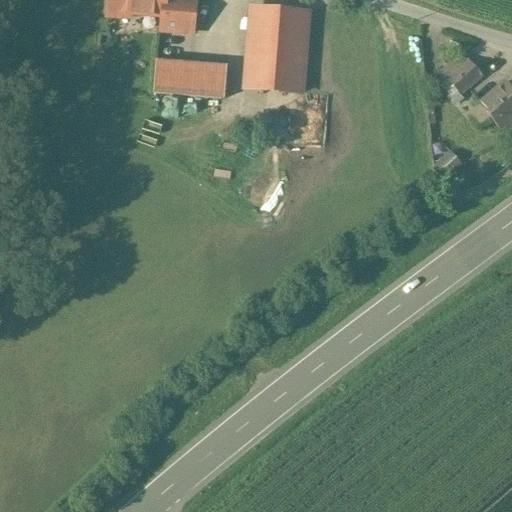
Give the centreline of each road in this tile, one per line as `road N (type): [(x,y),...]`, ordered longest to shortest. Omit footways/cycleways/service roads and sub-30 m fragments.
road 1 (secondary): [(148,506),(511,221)]
road 2 (unclassified): [(511,44),(349,0)]
